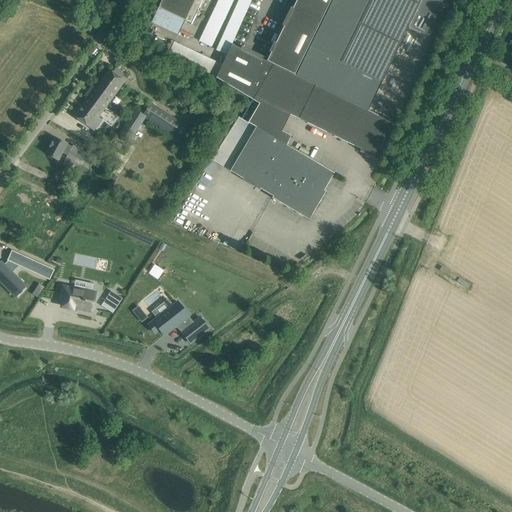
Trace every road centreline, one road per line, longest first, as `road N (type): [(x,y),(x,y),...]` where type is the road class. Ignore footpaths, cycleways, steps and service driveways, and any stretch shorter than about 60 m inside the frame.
road 1 (tertiary): [(330,348),(502,0)]
road 2 (unclassified): [(279,445),(120,364),(0,337)]
road 3 (unclassified): [(0,161),(125,0)]
road 4 (unclassified): [(403,511),(294,453)]
